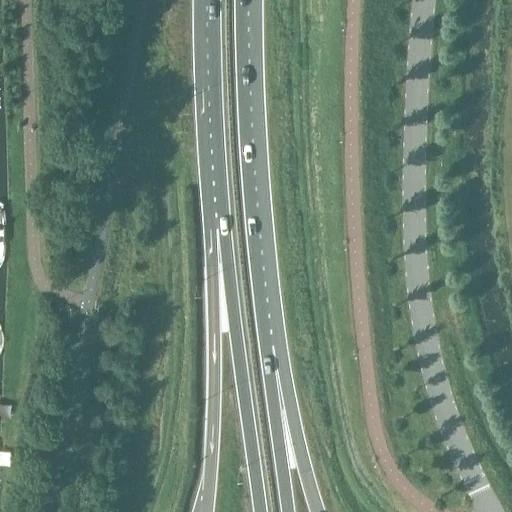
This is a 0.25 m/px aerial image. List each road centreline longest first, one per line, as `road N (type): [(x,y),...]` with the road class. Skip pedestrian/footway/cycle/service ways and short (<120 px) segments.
road 1 (unclassified): [(424,0),(414,125),(419,288),(438,390),(491,511)]
road 2 (primary): [(267,351),(242,0)]
road 3 (primary): [(225,230),(260,511)]
road 4 (primary): [(225,230),(203,511)]
road 5 (primary): [(215,0),(225,230)]
road 6 (primary): [(316,511),(267,351)]
road 7 (primary): [(287,511),(267,351)]
